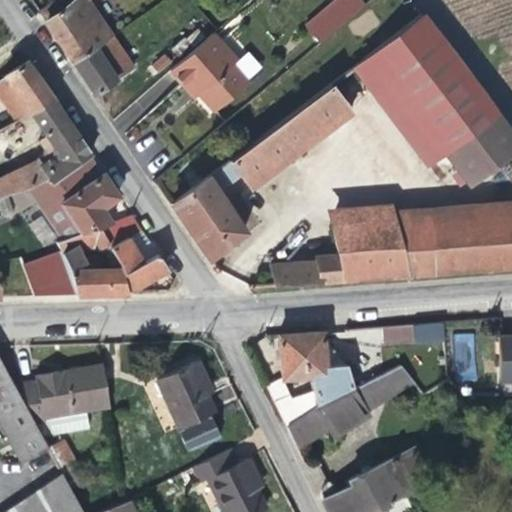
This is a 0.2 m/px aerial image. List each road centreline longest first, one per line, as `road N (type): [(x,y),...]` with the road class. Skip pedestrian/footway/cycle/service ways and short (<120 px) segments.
road 1 (residential): [(216,312),(3,0)]
road 2 (tertiary): [(216,312),(511,285)]
road 3 (residential): [(310,511),(216,312)]
road 4 (tertiary): [(0,321),(216,312)]
road 5 (track): [(416,0),(511,133)]
